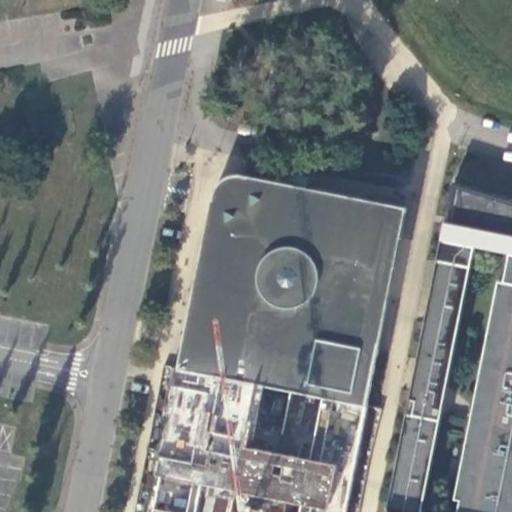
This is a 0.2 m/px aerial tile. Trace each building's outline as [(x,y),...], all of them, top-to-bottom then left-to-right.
[(387,260),(388,257),(388,254),(386,245),(384,237),(380,227),(375,221),(369,214),(362,208),(355,204),(346,200),(328,195),(310,192),(284,188),(275,187),(266,187),(261,188),(261,187),(260,186),(259,185),(258,183),(257,182),(256,181),(255,180),(253,179),(252,178),(250,177),(249,177),(247,176),(244,175),(242,175),(240,175),(238,174),(236,175),(234,175),(232,176),(230,176),(228,177),(227,178),(225,179),(223,180),(222,181),(220,183),(219,184),(218,186),(217,188),(216,189),(215,191),(214,193),(214,195),(213,200),(213,201),(214,203),(214,204),(214,206),(215,208),(215,209),(215,210),(216,212),(217,213),(218,214),(219,216),(211,234),(207,233),(189,320),(199,322),(193,355),(180,364),(179,369),(368,407),(379,351),(371,338),(383,282),(385,282),(390,279),(392,269),(393,266),(389,260),(387,260)] [(407,208),(244,175),(247,176),(249,177),(250,177),(252,178),(253,179),(255,180),(256,181),(257,182),(258,183),(259,185),(260,186),(261,187),(261,188),(266,187),(275,187),(284,188),(310,192),(328,195),(346,200),(355,204),(362,208),(369,214),(375,221),(380,227),(384,237),(386,245),(388,254),(388,257),(387,260),(389,260),(393,266),(390,279),(385,282),(383,282),(371,338),(379,351),(407,208)] [(511,199),(454,182),(442,240),(476,247),(505,252),(511,253),(511,199)] [(213,200),(214,195),(207,233),(211,234),(219,216),(218,214),(217,213),(216,212),(215,210),(215,209),(215,208),(214,206),(214,204),(214,203),(213,201),(213,200)] [(476,247),(442,240),(438,261),(440,262),(417,381),(441,385),(466,257),(473,259),(476,247)] [(453,511),(511,511),(511,253),(505,252),(499,281),(494,280),(472,389),(476,390),(470,416),(467,416),(450,498),(456,499),(453,511)] [(189,320),(180,364),(193,355),(199,322),(189,320)] [(346,511),(368,407),(168,374),(139,511),(346,511)] [(415,388),(439,393),(441,385),(417,381),(415,388)] [(439,393),(415,388),(413,388),(408,408),(415,409),(412,423),(406,422),(387,511),(422,511),(423,508),(417,508),(439,393)]
